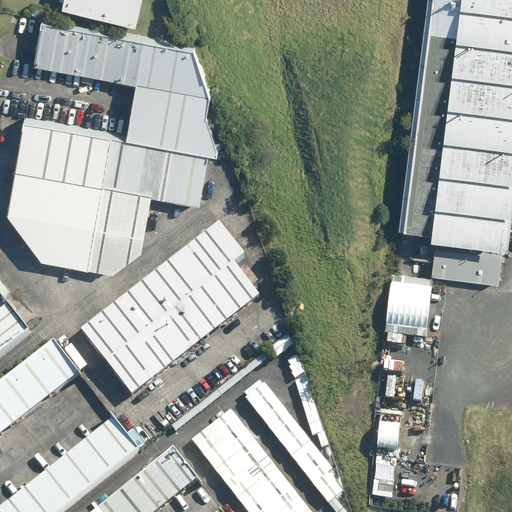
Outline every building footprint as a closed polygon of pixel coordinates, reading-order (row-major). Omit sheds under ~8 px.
[(64,0),(64,5),(137,22),(142,0),(64,0)] [(511,0),(434,0),(408,233),(511,244),(511,0)] [(132,137),(26,118),(11,208),(45,258),(114,269),(144,248),(154,192),(203,201),(213,150),(223,152),(211,117),(215,93),(197,43),(47,17),(39,62),(142,81),(132,137)] [(221,227),(82,333),(132,398),(261,299),(236,266),(246,258),(221,227)] [(508,255),(439,245),(435,272),(504,282),(508,255)] [(0,316),(0,359),(31,336),(10,309),(0,316)] [(270,347),(277,356),(294,342),(287,334),(270,347)] [(0,438),(75,381),(48,346),(0,383),(0,438)] [(172,425),(176,430),(268,357),(264,352),(172,425)] [(306,377),(295,380),(312,435),(317,433),(323,431),(306,377)] [(263,383),(260,379),(244,391),(247,395),(263,383)] [(247,395),(245,397),(328,503),(328,502),(335,497),(343,490),(330,475),(335,471),(264,382),(263,383),(247,395)] [(312,511),(231,408),(191,439),(248,511),(312,511)] [(61,511),(140,449),(114,415),(0,505),(0,511),(61,511)] [(327,445),(323,431),(317,433),(321,446),(327,445)] [(155,511),(199,479),(172,445),(89,511),(155,511)] [(336,511),(347,511),(335,497),(328,502),(336,511)]
